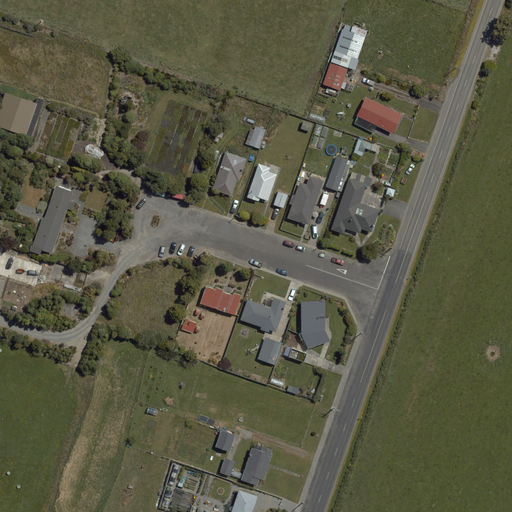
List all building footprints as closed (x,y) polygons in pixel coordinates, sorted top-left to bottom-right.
[(333,56),(357,64),(366,36),(343,29),(333,56)] [(340,91),(348,68),(330,62),(323,85),(340,91)] [(37,104),(6,93),(0,110),(0,126),(26,136),(37,104)] [(366,97),(357,116),(393,134),(402,115),(366,97)] [(312,124),(303,121),(301,129),(310,132),(312,124)] [(251,129),(245,143),(259,148),(266,129),(255,126),(254,130),(251,129)] [(379,147),(359,139),(353,153),(362,156),(365,148),(377,152),(379,147)] [(247,159),(226,152),(212,190),(232,196),(237,180),(239,181),(247,159)] [(336,156),(326,187),(337,191),(348,160),(336,156)] [(270,168),(259,164),(247,197),(259,201),(260,198),(268,200),(277,174),(269,172),(270,168)] [(308,225),(324,181),(310,176),(307,184),(300,182),(288,218),(308,225)] [(367,183),(348,177),(331,230),(344,234),(346,228),(360,233),(362,229),(372,232),(379,210),(360,203),(367,183)] [(72,192),(56,186),(45,218),(43,217),(32,246),(31,245),(29,251),(40,255),(42,249),(51,253),(67,208),(72,210),(74,203),(69,201),(72,192)] [(278,192),(274,205),(283,208),(288,195),(278,192)] [(206,286),(200,304),(235,316),(242,295),(234,293),(233,295),(223,292),(224,290),(215,287),(215,289),(206,286)] [(276,332),(287,302),(274,298),(271,308),(248,300),(241,320),(276,332)] [(325,302),(301,302),(301,334),(308,350),(330,341),(325,330),(325,302)] [(282,343),(265,337),(258,359),(274,365),(282,343)] [(235,435),(221,431),(216,447),(230,452),(235,435)] [(261,451),(252,448),(241,480),(258,486),(260,479),(263,481),(273,450),(262,446),(261,451)] [(235,461),(225,458),(220,473),(230,476),(235,461)] [(252,511),(258,496),(239,490),(231,511),(252,511)]
